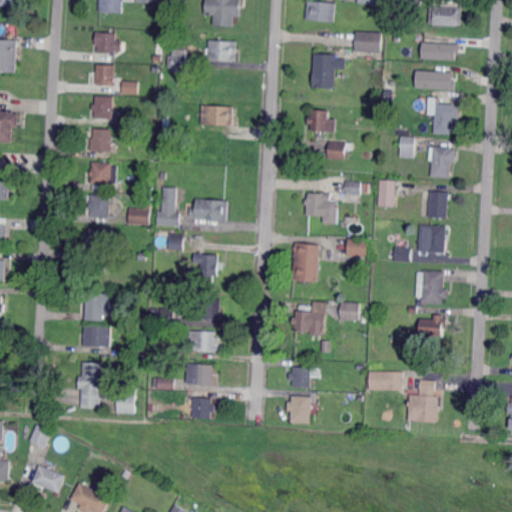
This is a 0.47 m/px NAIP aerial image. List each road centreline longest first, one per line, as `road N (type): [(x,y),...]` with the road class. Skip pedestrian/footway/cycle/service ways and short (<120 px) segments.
road 1 (residential): [(498,0),(475,422)]
road 2 (residential): [(279,0),(258,420)]
road 3 (residential): [(60,0),(37,407)]
